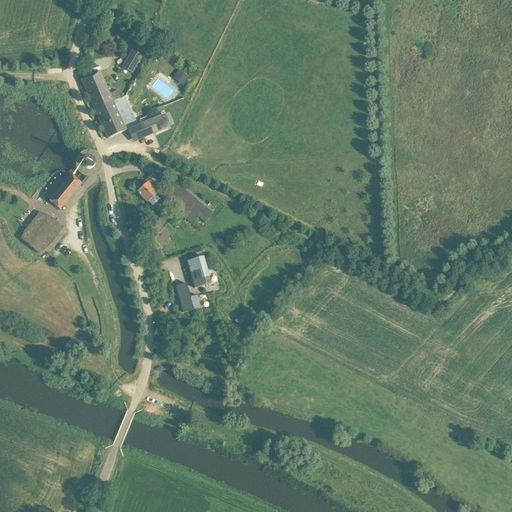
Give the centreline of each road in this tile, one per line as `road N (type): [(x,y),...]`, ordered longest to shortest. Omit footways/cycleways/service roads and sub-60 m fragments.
road 1 (unclassified): [(95,511),(146,369),(149,339),(107,166),(72,75),(88,0)]
road 2 (track): [(511,255),(475,266),(436,301),(132,150),(102,153)]
